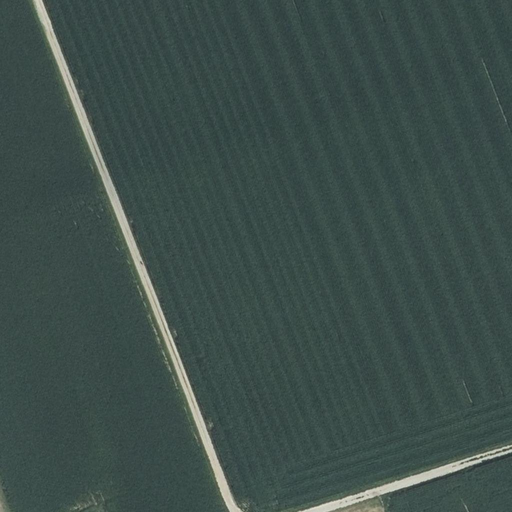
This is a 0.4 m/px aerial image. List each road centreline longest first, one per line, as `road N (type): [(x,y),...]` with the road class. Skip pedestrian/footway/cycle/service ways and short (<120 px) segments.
road 1 (unclassified): [(37,0),(235,511)]
road 2 (track): [(511,447),(311,511)]
